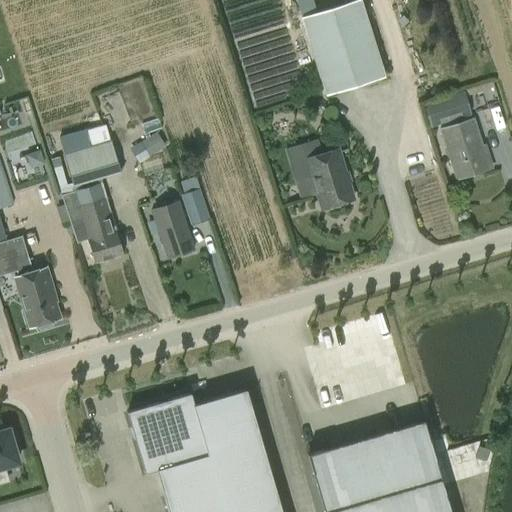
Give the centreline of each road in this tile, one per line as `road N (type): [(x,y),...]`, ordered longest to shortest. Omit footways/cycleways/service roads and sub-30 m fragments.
road 1 (unclassified): [(34,380),(511,237)]
road 2 (unclassified): [(34,380),(72,511)]
